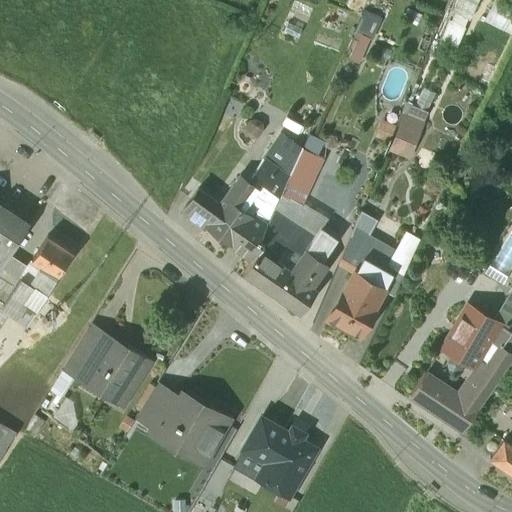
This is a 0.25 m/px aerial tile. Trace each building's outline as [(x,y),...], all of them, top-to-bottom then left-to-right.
[(459,0),(442,39),(459,47),(480,0),(459,0)] [(507,32),(511,18),(511,6),(498,1),(489,25),(507,32)] [(425,123),(405,115),(389,151),(409,159),(425,123)] [(384,119),(377,135),(392,141),(398,125),(384,119)] [(262,157),(289,176),(298,154),(301,145),(280,130),(262,157)] [(280,195),(278,199),(299,208),(319,164),(298,154),(289,176),(280,195)] [(262,157),(250,175),(255,179),(280,195),(289,176),(262,157)] [(217,203),(203,222),(205,223),(231,242),(250,215),(251,214),(237,204),(252,183),(247,179),(238,173),(217,203)] [(217,203),(197,188),(181,209),(203,225),(205,223),(203,222),(217,203)] [(278,199),(273,210),(304,228),(316,235),(323,223),(299,208),(278,199)] [(0,205),(0,266),(9,253),(28,223),(0,205)] [(273,210),(266,225),(263,232),(286,246),(293,250),(304,228),(273,210)] [(250,215),(231,242),(230,244),(252,260),(263,244),(261,243),(262,242),(259,240),(263,232),(266,225),(250,215)] [(395,250),(353,227),(350,235),(368,246),(390,258),(395,250)] [(316,235),(304,228),(293,250),(320,266),(332,244),(316,235)] [(286,246),(263,232),(259,240),(262,242),(261,243),(263,244),(281,255),(286,246)] [(73,252),(47,235),(31,259),(57,276),(73,252)] [(350,235),(337,264),(353,273),(362,257),(368,246),(350,235)] [(293,250),(286,246),(281,255),(263,244),(252,260),(244,271),(298,312),(322,267),(320,266),(293,250)] [(390,258),(368,246),(362,257),(384,270),(390,258)] [(0,266),(0,320),(8,307),(3,304),(28,265),(9,253),(0,266)] [(384,270),(362,257),(353,273),(369,282),(383,290),(391,274),(390,273),(384,270)] [(28,265),(3,304),(8,307),(29,321),(57,276),(31,259),(28,265)] [(509,277),(486,263),(481,272),(503,285),(509,277)] [(383,290),(382,291),(392,297),(403,275),(392,269),(390,273),(391,274),(383,290)] [(369,282),(353,273),(327,320),(357,336),(373,308),(359,300),(369,282)] [(369,282),(359,300),(373,308),(382,291),(383,290),(369,282)] [(511,288),(492,319),(511,331),(511,328),(511,288)] [(467,303),(441,344),(452,352),(460,356),(474,334),(478,326),(486,315),(467,303)] [(492,319),(486,315),(478,326),(474,334),(489,343),(491,339),(501,345),(502,346),(511,331),(492,319)] [(100,335),(88,327),(65,364),(77,372),(100,335)] [(489,343),(474,334),(460,356),(463,358),(475,366),(478,360),(489,343)] [(124,350),(100,335),(77,372),(106,390),(103,395),(120,406),(150,358),(128,344),(124,350)] [(511,352),(502,346),(501,345),(487,366),(478,360),(475,366),(476,366),(476,365),(499,380),(511,360),(511,352)] [(460,356),(452,352),(448,358),(449,364),(453,366),(459,365),(463,358),(460,356)] [(457,393),(426,372),(410,395),(463,431),(499,380),(476,365),(476,366),(457,393)] [(170,395),(155,385),(141,407),(157,417),(158,418),(171,395),(170,395)] [(206,413),(171,393),(170,395),(171,395),(158,418),(157,417),(149,431),(176,447),(180,440),(207,455),(228,417),(210,407),(206,413)] [(288,432),(262,418),(244,450),(267,463),(257,479),(288,496),(316,448),(303,441),(306,436),(291,428),(288,432)] [(0,458),(16,432),(0,422),(0,458)] [(511,453),(511,452),(502,445),(491,459),(502,467),(511,453)] [(511,453),(502,467),(511,473),(511,453)] [(186,511),(186,498),(173,499),(173,511),(186,511)]
